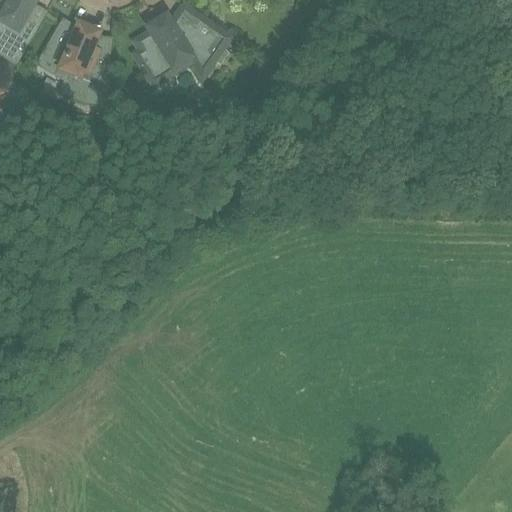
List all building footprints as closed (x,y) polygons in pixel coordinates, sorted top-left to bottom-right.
[(24,22),(33,8),(35,3),(29,0),(0,0),(0,35),(2,37),(0,40),(0,56),(15,66),(36,29),(24,22)] [(45,15),(33,8),(24,22),(36,29),(43,18),(45,15)] [(182,8),(170,27),(180,43),(197,32),(201,22),(182,8)] [(170,69),(175,76),(192,65),(195,70),(209,70),(229,41),(201,22),(197,32),(180,43),(170,27),(165,19),(159,23),(157,25),(147,31),(149,35),(134,45),(140,54),(134,58),(145,76),(143,77),(147,83),(170,69)] [(105,108),(108,70),(93,69),(86,65),(96,42),(98,36),(78,28),(76,32),(67,27),(63,24),(61,28),(48,49),(49,49),(44,57),(61,67),(55,77),(66,83),(60,96),(83,106),(88,106),(105,108)] [(101,44),(96,42),(86,65),(93,69),(108,70),(110,44),(101,44)] [(0,133),(0,169),(5,172),(38,114),(18,103),(0,133)]
